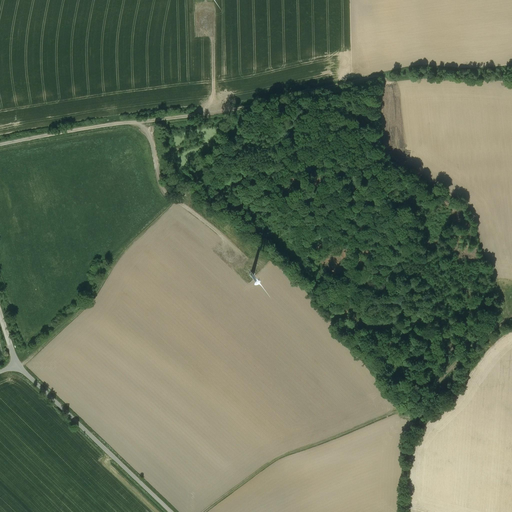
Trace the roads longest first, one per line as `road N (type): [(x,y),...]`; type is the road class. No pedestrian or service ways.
road 1 (track): [(0,144),(237,109),(423,67),(511,66)]
road 2 (track): [(418,171),(201,175),(123,251),(80,311),(16,364)]
road 3 (track): [(198,511),(285,451),(393,409),(412,418),(463,353),(506,321)]
road 4 (track): [(428,397),(380,369),(305,251),(278,224),(201,175)]
road 5 (unclassified): [(16,364),(172,511)]
